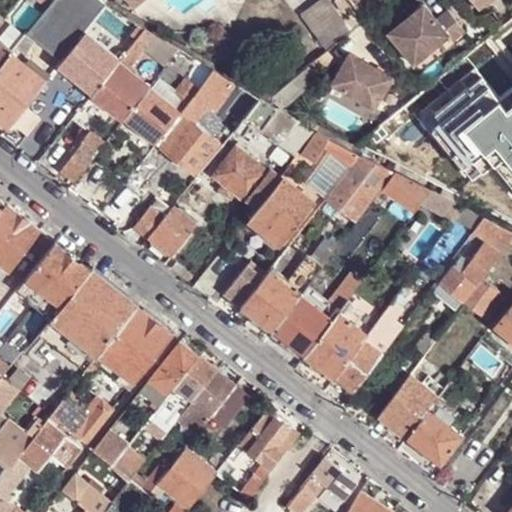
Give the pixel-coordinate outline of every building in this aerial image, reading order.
[(45,7),(36,0),(23,17),(31,24),(45,7)] [(56,64),(60,60),(84,30),(103,6),(99,2),(100,0),(51,0),(50,1),(45,7),(31,24),(25,32),(34,39),(55,56),(50,62),(55,66),(56,64)] [(330,0),(317,0),(299,13),(321,43),(347,23),(330,0)] [(331,0),(354,27),(372,12),(362,0),(331,0)] [(436,19),(423,4),(388,32),(413,64),(448,36),(452,40),(465,31),(447,9),(436,19)] [(140,49),(163,66),(172,56),(178,48),(168,41),(146,27),(144,26),(136,36),(145,43),(140,49)] [(56,64),(92,93),(117,60),(119,57),(84,30),(60,60),(56,64)] [(0,119),(8,126),(46,79),(45,78),(21,58),(28,50),(27,49),(34,39),(25,32),(10,50),(0,63),(0,119)] [(136,36),(119,57),(117,60),(125,67),(140,49),(145,43),(136,36)] [(0,63),(10,50),(0,42),(0,63)] [(375,108),(393,77),(350,52),(332,83),(336,86),(372,107),(375,108)] [(92,93),(123,117),(148,86),(138,77),(125,67),(117,60),(92,93)] [(318,75),(308,64),(272,93),(287,102),(318,75)] [(511,104),(509,107),(478,65),(418,118),(471,180),(507,157),(511,163),(511,104)] [(232,126),(233,127),(243,116),(259,97),(212,68),(209,73),(198,86),(197,88),(194,92),(207,102),(205,105),(216,113),(232,126)] [(187,101),(176,93),(177,92),(159,78),(151,88),(179,111),(187,101)] [(197,88),(187,79),(177,92),(176,93),(187,101),(194,92),(197,88)] [(123,117),(155,142),(179,111),(151,88),(148,86),(123,117)] [(372,107),(336,86),(329,97),(365,118),(372,107)] [(207,102),(194,92),(187,101),(179,111),(185,115),(186,114),(193,120),(205,105),(207,102)] [(251,122),(261,129),(266,122),(275,129),(284,135),(291,124),(301,131),(306,123),(259,97),(243,116),(251,122)] [(179,111),(155,142),(160,146),(185,115),(179,111)] [(204,128),(220,141),(232,126),(216,113),(204,128)] [(160,146),(194,172),(220,141),(204,128),(193,120),(186,114),(185,115),(160,146)] [(251,122),(243,116),(233,127),(233,128),(241,134),(251,122)] [(275,129),(266,122),(261,129),(270,136),(275,129)] [(291,124),(284,135),(279,142),(295,154),(315,129),(306,123),(301,131),(291,124)] [(59,168),(74,180),(105,142),(89,130),(59,168)] [(303,152),(315,161),(321,153),(349,167),(360,152),(330,137),(317,130),(303,152)] [(268,168),(235,143),(212,174),(223,182),(234,190),(245,199),(246,197),(268,168)] [(396,170),(360,152),(349,167),(343,174),(326,196),(358,220),(383,185),(396,170)] [(321,153),(315,161),(343,174),(349,167),(321,153)] [(289,162),(278,175),(281,176),(289,183),(299,170),(289,162)] [(278,175),(269,167),(268,168),(246,197),(255,205),(256,207),(281,176),(278,175)] [(383,185),(415,210),(421,203),(432,188),(396,170),(383,185)] [(283,241),(313,203),(289,183),(281,176),(256,207),(249,216),(283,241)] [(234,190),(223,182),(219,187),(229,195),(234,190)] [(421,203),(433,210),(443,194),(432,188),(421,203)] [(172,205),(177,200),(171,196),(165,203),(158,198),(153,205),(165,215),(172,205)] [(40,228),(7,202),(0,211),(0,260),(10,268),(40,228)] [(153,205),(152,204),(135,227),(148,237),(149,236),(165,215),(153,205)] [(196,223),(172,205),(165,215),(149,236),(172,254),(196,223)] [(485,215),(465,205),(455,218),(474,229),(485,215)] [(485,215),(474,229),(492,238),(502,224),(485,215)] [(511,228),(502,224),(492,238),(487,245),(498,253),(500,254),(503,250),(511,240),(511,238),(511,228)] [(339,244),(342,238),(335,233),(330,238),(339,244)] [(330,238),(327,235),(311,255),(324,264),(339,244),(330,238)] [(299,244),(292,239),(289,244),(295,249),(299,244)] [(89,267),(56,241),(25,279),(36,287),(47,296),(58,305),(89,267)] [(487,245),(485,243),(473,259),(464,271),(463,274),(453,267),(442,281),(464,299),(498,253),(487,245)] [(225,293),(242,306),(269,270),(279,257),(281,254),(269,244),(258,251),(225,293)] [(279,257),(285,261),(295,249),(289,244),(281,254),(279,257)] [(289,283),(301,294),(307,286),(309,283),(317,272),(324,264),(311,255),(310,254),(289,283)] [(285,261),(279,257),(269,270),(273,272),(276,268),(279,269),(285,261)] [(0,280),(10,268),(0,260),(0,280)] [(317,272),(323,276),(329,268),(324,264),(317,272)] [(137,305),(89,267),(58,305),(53,312),(102,350),(137,305)] [(242,306),(273,330),(301,294),(289,283),(273,272),(269,270),(242,306)] [(309,283),(317,289),(325,278),(323,276),(317,272),(309,283)] [(332,306),(339,310),(344,303),(345,302),(354,290),(362,279),(354,272),(332,301),(332,306)] [(466,300),(481,312),(482,311),(500,288),(484,276),(466,300)] [(464,299),(442,281),(433,294),(456,312),(466,300),(464,299)] [(315,292),(307,286),(301,294),(309,300),(315,292)] [(47,296),(36,287),(29,297),(40,305),(47,296)] [(500,288),(482,311),(491,317),(508,294),(500,288)] [(326,313),(332,306),(315,292),(309,300),(326,313)] [(242,306),(225,293),(219,302),(235,315),(242,306)] [(296,348),(305,354),(333,319),(326,313),(309,300),(301,294),(273,330),(296,348)] [(406,300),(398,294),(368,333),(364,340),(372,346),(380,335),(381,336),(394,319),(393,318),(406,300)] [(355,323),(361,316),(344,303),(339,310),(355,323)] [(102,350),(101,352),(137,380),(173,334),(137,305),(102,350)] [(326,313),(333,319),(339,310),(332,306),(326,313)] [(511,306),(497,325),(511,337),(511,306)] [(305,354),(335,377),(364,340),(368,333),(355,323),(339,310),(333,319),(305,354)] [(102,350),(53,312),(38,331),(87,369),(96,358),(101,352),(102,350)] [(282,355),(287,360),(296,348),(273,330),(265,341),(282,355)] [(417,347),(424,352),(437,336),(429,330),(417,347)] [(150,379),(169,394),(175,385),(200,354),(182,339),(150,379)] [(335,377),(354,392),(382,353),(372,346),(364,340),(335,377)] [(101,352),(96,358),(101,363),(132,386),(137,380),(101,352)] [(175,385),(193,400),(218,369),(200,354),(175,385)] [(0,372),(3,375),(11,365),(0,355),(0,372)] [(93,373),(101,363),(96,358),(87,369),(93,373)] [(384,387),(395,395),(411,374),(400,367),(384,387)] [(193,400),(212,414),(237,384),(218,369),(193,400)] [(8,379),(3,375),(0,378),(0,427),(1,428),(0,429),(0,455),(12,466),(20,455),(34,437),(25,430),(0,411),(29,375),(24,371),(22,375),(16,370),(8,379)] [(380,415),(408,437),(429,408),(435,400),(439,396),(422,383),(411,374),(395,395),(380,415)] [(429,374),(422,383),(439,396),(445,387),(429,374)] [(160,405),(169,394),(150,379),(141,390),(160,405)] [(212,414),(225,424),(249,393),(237,384),(212,414)] [(160,405),(143,427),(161,441),(177,420),(187,408),(193,400),(175,385),(169,394),(160,405)] [(66,397),(51,415),(87,443),(115,407),(105,398),(91,416),(66,397)] [(193,400),(187,408),(205,423),(212,414),(193,400)] [(450,423),(456,416),(435,400),(429,408),(450,423)] [(187,408),(177,420),(196,435),(203,426),(205,423),(187,408)] [(408,437),(442,464),(463,434),(450,423),(429,408),(408,437)] [(268,409),(254,426),(279,447),(284,451),(299,433),(268,409)] [(205,423),(203,426),(216,435),(225,424),(212,414),(205,423)] [(25,430),(34,437),(43,425),(34,418),(25,430)] [(34,437),(20,455),(34,465),(40,470),(56,449),(68,434),(48,419),(43,425),(34,437)] [(241,442),(259,457),(267,447),(275,453),(279,447),(254,426),(241,442)] [(109,432),(95,449),(114,463),(127,448),(109,432)] [(56,449),(73,461),(84,447),(68,434),(56,449)] [(127,448),(114,463),(132,477),(137,471),(147,457),(130,444),(127,448)] [(218,470),(188,446),(172,464),(159,482),(166,488),(181,500),(190,507),(218,472),(218,470)] [(284,451),(279,447),(275,453),(267,447),(259,457),(263,460),(272,467),(284,451)] [(13,511),(14,510),(18,506),(9,498),(34,465),(20,455),(12,466),(0,481),(0,511),(13,511)] [(0,455),(0,481),(12,466),(0,455)] [(326,455),(311,472),(321,480),(344,498),(358,480),(326,455)] [(272,467),(263,460),(240,489),(248,496),(272,467)] [(142,486),(150,492),(159,482),(172,464),(168,461),(164,465),(161,462),(147,479),(142,486)] [(77,471),(64,488),(88,508),(93,511),(134,511),(150,492),(142,486),(133,478),(123,490),(132,498),(124,508),(115,500),(77,471)] [(142,486),(147,479),(137,471),(132,477),(133,478),(142,486)] [(303,484),(312,491),(321,480),(311,472),(303,484)] [(312,491),(303,484),(286,504),(297,511),(304,511),(305,511),(315,498),(333,511),(344,498),(321,480),(312,491)] [(159,482),(150,492),(158,498),(166,488),(159,482)] [(361,489),(346,511),(394,511),(395,510),(361,489)] [(132,498),(123,490),(115,500),(124,508),(132,498)] [(181,500),(171,511),(185,511),(190,507),(181,500)]
